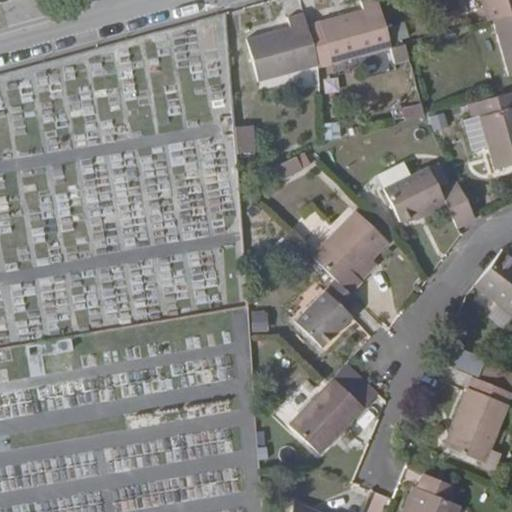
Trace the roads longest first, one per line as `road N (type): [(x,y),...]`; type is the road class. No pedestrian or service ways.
road 1 (residential): [(511,222),(487,240),(408,352),(369,477)]
road 2 (residential): [(0,45),(117,14)]
